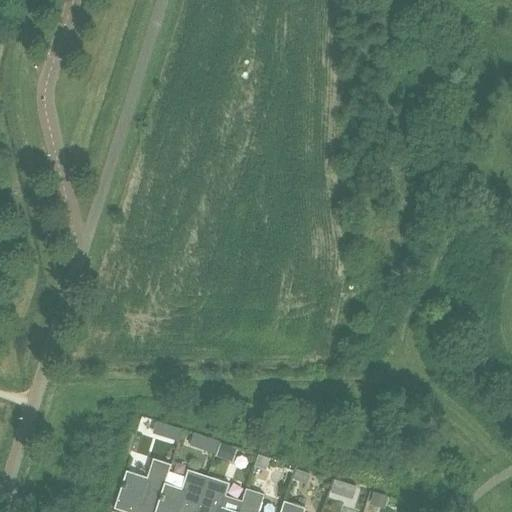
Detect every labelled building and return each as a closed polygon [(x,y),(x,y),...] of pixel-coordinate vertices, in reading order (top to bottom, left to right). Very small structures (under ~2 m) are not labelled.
[(176,441),(180,430),(171,428),(167,438),(176,441)] [(210,440),(206,450),(216,453),(219,443),(210,440)] [(219,443),(216,453),(229,457),(232,447),(219,443)] [(165,484),(169,471),(171,465),(153,459),(146,478),(126,471),(122,482),(120,487),(120,488),(113,509),(121,511),(138,511),(142,502),(157,507),(164,484),(165,484)] [(293,479),(298,481),(302,470),(297,468),(293,479)] [(196,511),(208,477),(187,470),(185,476),(169,471),(165,484),(164,484),(157,507),(154,511),(196,511)] [(238,511),(243,495),(227,490),(229,484),(208,477),(196,511),(238,511)] [(330,491),(341,495),(344,484),(334,480),(330,491)] [(258,511),(264,495),(245,489),(243,495),(238,511),(258,511)] [(387,499),(375,495),(372,505),(384,509),(387,499)] [(303,511),(305,509),(283,502),(280,511),(303,511)]
